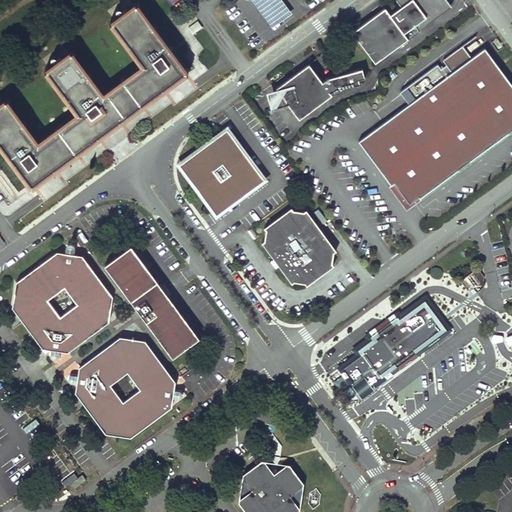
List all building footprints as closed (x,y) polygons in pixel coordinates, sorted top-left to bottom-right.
[(283,0),(250,0),(272,27),(292,12),(283,0)] [(386,8),(353,32),(376,63),(408,39),(404,33),(415,25),(419,30),(452,6),(447,0),(397,0),(402,6),(396,10),(391,14),(386,8)] [(6,101),(0,105),(0,142),(32,186),(41,178),(109,129),(173,81),(186,71),(136,5),(113,22),(145,65),(103,96),(72,53),(48,71),(80,114),(38,145),(6,101)] [(403,107),(358,141),(391,185),(394,183),(406,200),(409,203),(419,196),(420,198),(511,129),(511,84),(485,47),(471,57),(462,45),(443,60),(446,65),(441,69),(437,64),(394,95),(403,107)] [(308,64),(277,88),(279,91),(288,103),(299,118),(330,94),(329,92),(360,83),(359,79),(365,77),(362,68),(328,77),(321,82),(308,64)] [(288,103),(279,91),(275,94),(273,98),(272,101),(272,105),(273,108),(288,103)] [(227,129),(218,136),(234,138),(227,129)] [(234,138),(218,136),(209,144),(211,147),(202,154),(200,150),(190,158),(187,173),(196,184),(199,182),(206,192),(203,194),(211,205),(227,207),(237,200),(234,197),(239,193),(243,190),(246,193),(256,186),(258,170),(250,159),(246,162),(239,152),(242,149),(234,138)] [(211,147),(209,144),(200,150),(202,154),(211,147)] [(250,159),(242,149),(239,152),(246,162),(250,159)] [(187,173),(190,158),(181,164),(187,173)] [(265,179),(258,170),(256,186),(265,179)] [(199,182),(196,184),(203,194),(206,192),(199,182)] [(391,185),(389,187),(401,204),(406,211),(421,200),(420,198),(419,196),(409,203),(406,200),(394,183),(391,185)] [(237,200),(246,193),(243,190),(239,193),(234,197),(237,200)] [(218,214),(227,207),(211,205),(218,214)] [(293,207),(265,228),(265,238),(263,242),(275,258),(270,261),(273,265),(276,268),(280,265),(293,282),(296,280),(303,282),(305,285),(334,263),(331,261),(333,253),(335,250),(308,216),(304,211),(296,210),(293,207)] [(16,281),(12,307),(43,348),(56,349),(69,351),(109,321),(111,295),(82,255),(74,254),(75,249),(74,246),(73,244),(71,244),(70,244),(68,244),(67,246),(66,248),(65,253),(57,251),(16,281)] [(131,245),(104,265),(173,357),(200,337),(166,291),(131,245)] [(479,270),(474,270),(462,279),(461,283),(466,290),(471,290),(483,281),(484,277),(479,270)] [(362,351),(357,355),(371,374),(381,367),(385,371),(389,367),(391,369),(397,364),(400,367),(420,352),(415,346),(444,325),(424,298),(399,317),(396,314),(390,318),(393,322),(380,330),(378,328),(372,333),(374,336),(360,346),(362,351)] [(78,377),(75,392),(106,433),(131,436),(170,408),(173,392),(176,381),(146,340),(120,336),(79,367),(78,377)] [(351,376),(351,379),(358,388),(361,390),(371,383),(371,380),(363,370),(360,370),(351,376)] [(242,475),(239,502),(244,510),(247,510),(246,511),(298,511),(299,511),(303,483),(298,475),(294,475),(295,471),(290,464),(286,464),(279,470),(276,470),(272,469),(265,461),(262,460),(254,465),(254,469),(250,469),(242,475)] [(77,479),(69,484),(73,490),(81,484),(77,479)]
